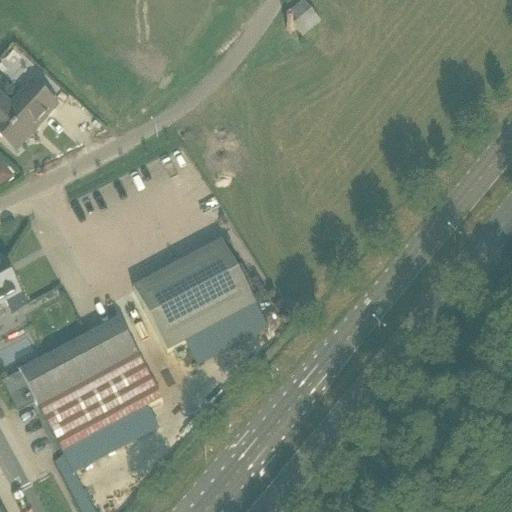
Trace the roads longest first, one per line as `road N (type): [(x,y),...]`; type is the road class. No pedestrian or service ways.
road 1 (secondary): [(511,142),(211,507)]
road 2 (secondary): [(267,511),(511,214)]
road 3 (residential): [(0,215),(179,114),(238,58),(277,0)]
